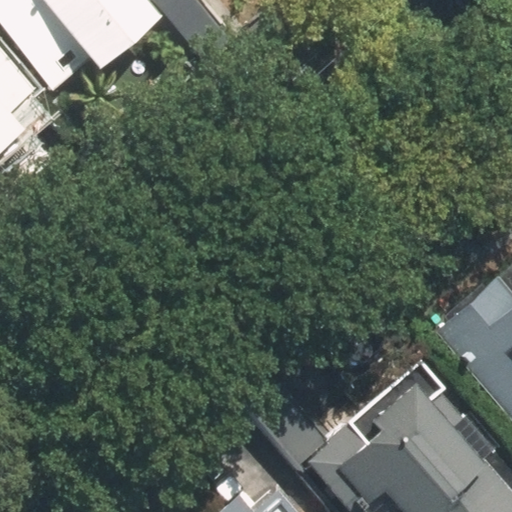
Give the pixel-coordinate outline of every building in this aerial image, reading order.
[(0,0),(0,35),(50,93),(84,64),(92,73),(154,20),(135,0),(0,0)] [(29,95),(0,61),(0,146),(15,133),(2,118),(29,95)] [(511,283),(496,297),(478,276),(410,334),(511,454),(511,283)] [(287,468),(325,511),(511,511),(511,508),(394,375),(287,468)] [(280,511),(245,471),(196,511),(280,511)]
